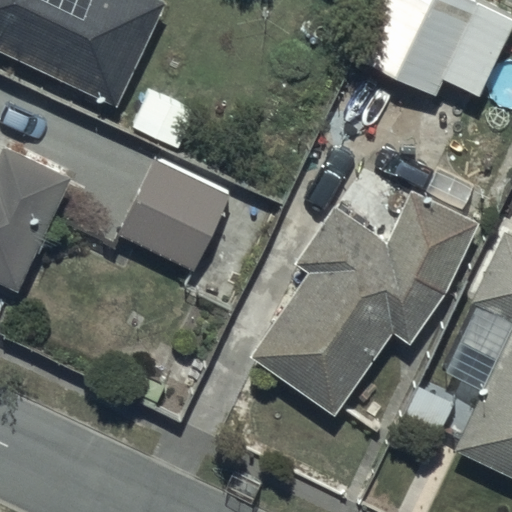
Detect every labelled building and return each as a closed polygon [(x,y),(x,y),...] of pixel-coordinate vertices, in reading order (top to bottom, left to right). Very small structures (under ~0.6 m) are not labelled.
[(0,0),(0,45),(120,99),(164,0),(0,0)] [(511,23),(511,12),(485,0),(385,0),(358,57),(433,93),(442,75),(478,93),(511,23)] [(144,91),(129,126),(176,146),(191,111),(144,91)] [(0,275),(19,284),(69,172),(0,141),(0,275)] [(229,192),(150,153),(113,226),(192,265),(229,192)] [(386,238),(333,201),(294,258),(306,269),(249,353),(333,411),(393,329),(409,340),(443,293),(474,220),(412,191),(386,238)] [(511,232),(504,228),(470,298),(511,318),(511,323),(454,445),(511,472),(511,232)] [(137,367),(126,393),(180,418),(205,363),(182,353),(177,366),(164,360),(157,376),(137,367)]
